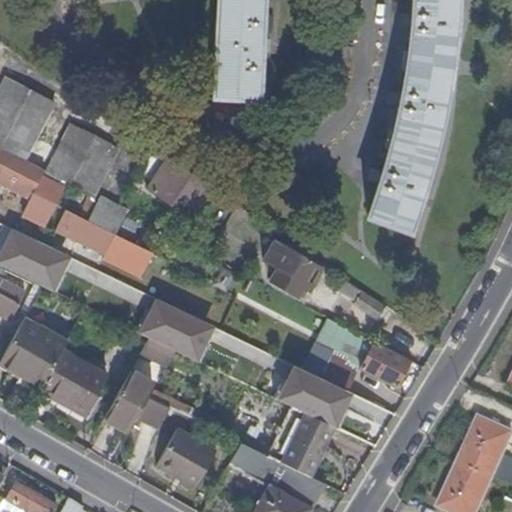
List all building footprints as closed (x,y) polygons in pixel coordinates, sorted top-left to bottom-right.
[(258,99),(262,0),(218,0),(214,97),(258,99)] [(412,0),(412,16),(408,52),(407,59),(404,81),(394,129),(385,165),(368,216),(408,232),(423,190),(419,188),(434,149),(431,148),(436,128),(444,108),(440,106),(444,84),(447,65),(449,47),(450,25),(456,25),(453,2),(453,0),(412,0)] [(0,88),(0,146),(26,160),(54,104),(6,78),(0,88)] [(89,195),(93,196),(119,149),(72,125),(47,173),(48,173),(89,195)] [(31,195),(41,176),(0,155),(0,179),(10,184),(31,195)] [(145,188),(150,192),(171,161),(166,158),(145,188)] [(191,207),(206,185),(171,161),(150,192),(169,205),(176,196),(191,207)] [(48,173),(47,173),(43,170),(41,176),(31,195),(23,212),(45,223),(63,188),(45,180),(48,173)] [(88,221),(98,199),(93,196),(89,195),(78,216),(88,221)] [(98,199),(126,214),(128,211),(99,197),(98,199)] [(115,235),(126,214),(98,199),(88,221),(115,235)] [(104,255),(115,235),(88,221),(78,216),(66,210),(49,242),(54,245),(62,228),(76,235),(74,240),(104,255)] [(139,227),(125,220),(119,232),(132,239),(139,227)] [(274,284),(300,299),(309,286),(312,287),(322,270),(281,248),(280,250),(276,248),(267,264),(281,271),(274,284)] [(0,314),(10,320),(24,295),(2,282),(7,271),(0,267),(0,314)] [(204,323),(220,330),(224,322),(209,315),(217,299),(232,306),(237,297),(200,278),(184,310),(206,321),(204,323)] [(376,319),(384,307),(345,280),(339,290),(356,302),(354,305),(376,319)] [(28,312),(42,287),(35,284),(22,308),(28,312)] [(60,354),(64,346),(22,322),(1,361),(42,385),(60,354)] [(396,388),(410,361),(354,332),(347,343),(369,355),(361,369),(396,388)] [(167,366),(175,351),(148,339),(141,353),(167,366)] [(194,343),(188,353),(203,362),(209,351),(194,343)] [(328,366),(331,368),(331,367),(351,377),(357,365),(335,353),(328,366)] [(42,385),(40,390),(87,418),(97,400),(96,399),(106,379),(60,354),(42,385)] [(331,367),(331,368),(325,380),(348,391),(354,378),(351,377),(331,367)] [(131,371),(104,420),(125,432),(132,419),(136,412),(152,383),(131,371)] [(239,443),(267,457),(271,449),(210,419),(153,389),(148,399),(239,443)] [(309,477),(333,427),(291,408),(271,449),(267,457),(309,477)] [(440,506),(454,511),(478,511),(511,434),(511,430),(479,416),(440,506)] [(193,468),(204,474),(216,454),(176,430),(163,452),(193,468)] [(276,511),(309,511),(324,485),(309,477),(267,457),(239,443),(227,464),(268,487),(259,503),(276,511)] [(194,490),(204,474),(193,468),(163,452),(155,467),(194,490)] [(20,509),(24,511),(51,511),(55,506),(16,483),(8,496),(11,497),(8,502),(20,509)] [(81,511),(85,505),(71,498),(62,511),(81,511)] [(8,502),(5,500),(0,509),(0,511),(17,511),(20,509),(8,502)] [(276,511),(259,503),(253,511),(276,511)]
